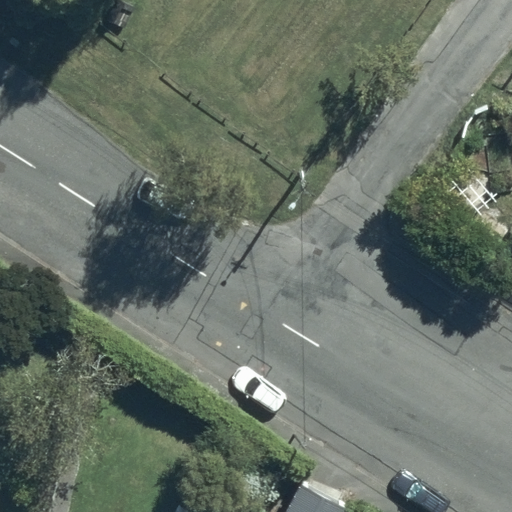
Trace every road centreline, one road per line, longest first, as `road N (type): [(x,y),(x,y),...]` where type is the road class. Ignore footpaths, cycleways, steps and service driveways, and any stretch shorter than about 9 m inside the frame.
road 1 (residential): [(507,0),(279,319)]
road 2 (residential): [(0,141),(279,319)]
road 3 (residential): [(279,319),(511,467)]
